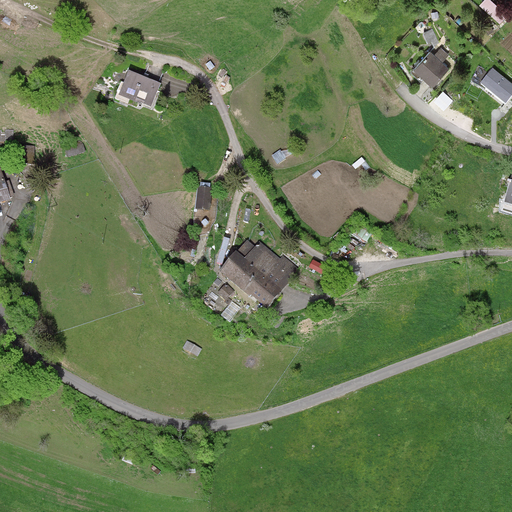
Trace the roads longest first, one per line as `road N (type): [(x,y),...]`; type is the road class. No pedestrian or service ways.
road 1 (residential): [(511,326),(299,405),(190,426),(133,411),(81,385),(31,353),(0,314)]
road 2 (residential): [(164,58),(209,83),(254,186),(273,217),(314,255),(363,268),(511,251)]
road 3 (track): [(0,4),(164,58)]
road 4 (residential): [(511,152),(462,134),(397,84)]
